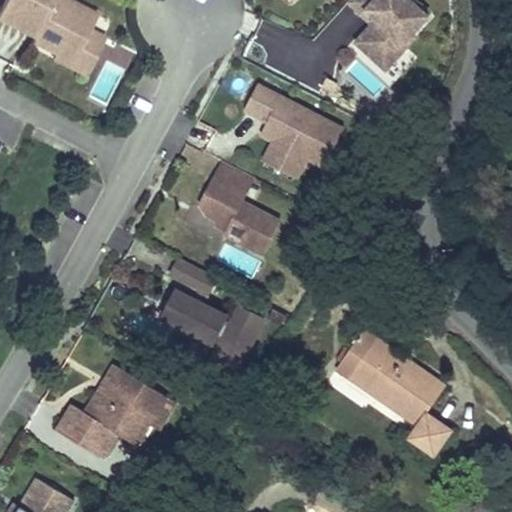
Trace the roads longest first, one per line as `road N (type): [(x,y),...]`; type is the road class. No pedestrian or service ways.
road 1 (unclassified): [(192,18),(0,391)]
road 2 (residential): [(482,0),(476,60),(432,238),(466,310),(511,363)]
